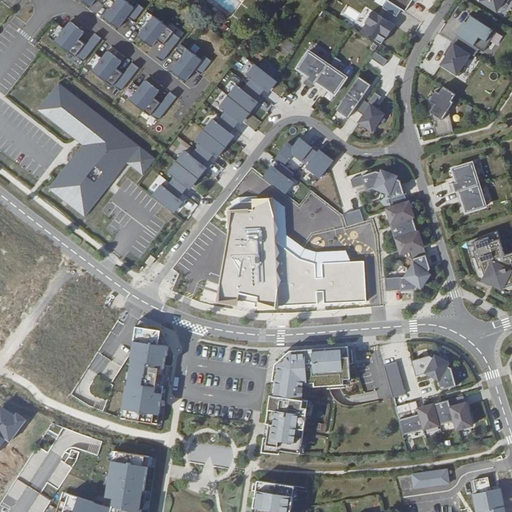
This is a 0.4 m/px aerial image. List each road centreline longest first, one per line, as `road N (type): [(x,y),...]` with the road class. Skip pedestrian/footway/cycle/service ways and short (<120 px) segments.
road 1 (residential): [(412,151),(362,154),(308,121),(284,122),(142,301)]
road 2 (residential): [(142,301),(229,332),(425,324),(463,337)]
road 3 (residential): [(463,337),(412,151)]
road 4 (residential): [(412,151),(412,59),(450,0)]
road 5 (residential): [(65,0),(192,98)]
road 6 (residential): [(0,362),(78,256)]
